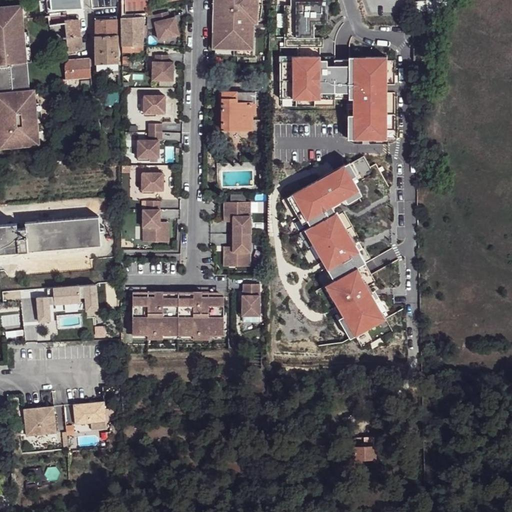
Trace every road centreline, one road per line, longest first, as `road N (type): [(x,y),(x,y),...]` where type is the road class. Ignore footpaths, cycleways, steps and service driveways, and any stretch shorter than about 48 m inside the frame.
road 1 (residential): [(192,272),(202,0)]
road 2 (track): [(413,356),(422,511)]
